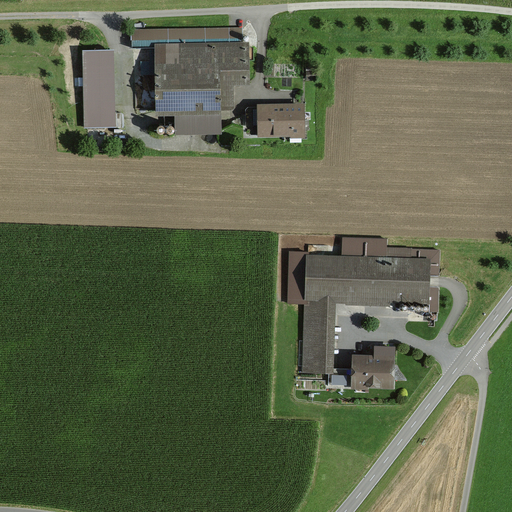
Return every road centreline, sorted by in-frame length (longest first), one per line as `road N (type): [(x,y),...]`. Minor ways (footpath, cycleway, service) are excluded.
road 1 (tertiary): [(346,511),(511,297)]
road 2 (track): [(0,18),(167,15)]
road 3 (track): [(467,356),(483,389),(463,511)]
